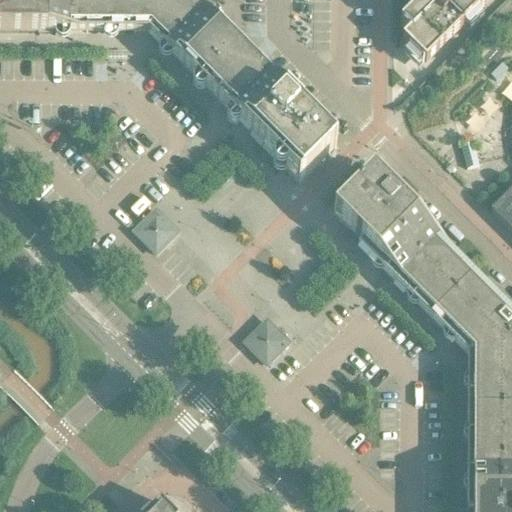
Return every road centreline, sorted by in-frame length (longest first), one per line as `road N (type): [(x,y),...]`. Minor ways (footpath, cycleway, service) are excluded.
road 1 (residential): [(382,511),(190,314)]
road 2 (residential): [(190,314),(0,117)]
road 3 (tertiary): [(308,511),(150,354)]
road 4 (tertiary): [(150,354),(0,207)]
road 5 (tertiary): [(133,370),(272,511)]
road 6 (residential): [(511,274),(372,133)]
road 7 (tertiary): [(0,238),(133,370)]
road 8 (residential): [(22,511),(63,432),(133,370)]
